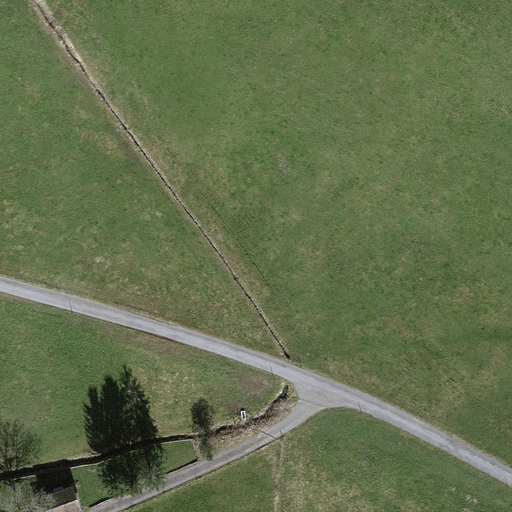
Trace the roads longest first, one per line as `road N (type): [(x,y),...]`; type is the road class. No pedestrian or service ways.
road 1 (unclassified): [(0,286),(324,384),(411,420),(511,477)]
road 2 (track): [(99,511),(289,423),(324,384)]
